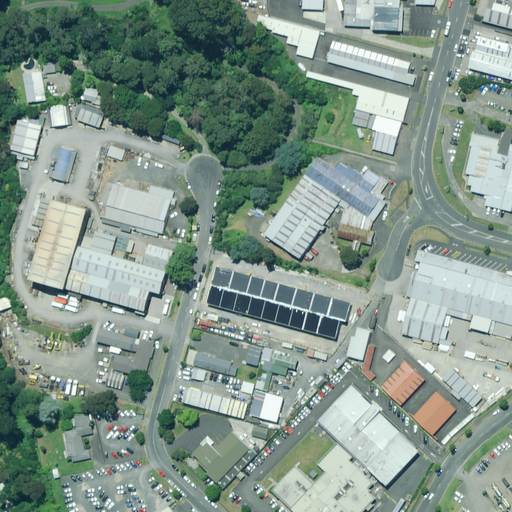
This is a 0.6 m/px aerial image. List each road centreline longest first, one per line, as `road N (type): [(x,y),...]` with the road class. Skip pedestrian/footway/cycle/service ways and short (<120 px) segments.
road 1 (unclassified): [(211,511),(165,466),(153,437),(203,246),(205,175)]
road 2 (unclassified): [(461,0),(421,154),(430,202)]
road 3 (unclassified): [(511,410),(449,467),(425,511)]
